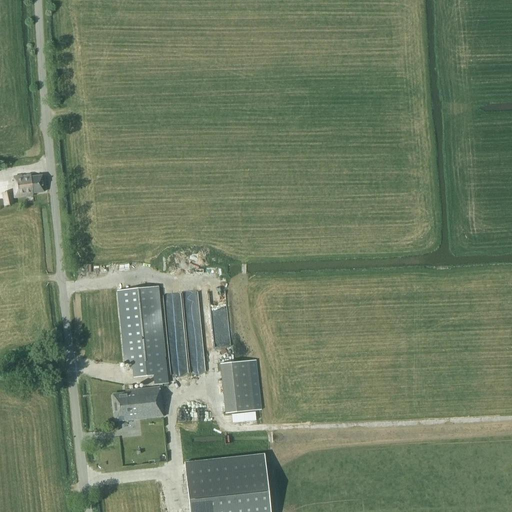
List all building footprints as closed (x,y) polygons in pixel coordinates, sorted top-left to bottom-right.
[(43,192),(42,176),(31,177),(31,175),(13,177),(14,185),(13,185),(14,195),(12,195),(13,198),(33,196),(32,193),(43,192)] [(3,195),(5,206),(13,204),(11,193),(3,195)] [(117,291),(124,364),(132,363),(133,378),(153,376),(154,385),(168,384),(158,287),(117,291)] [(220,364),(225,414),(253,411),(248,361),(220,364)] [(113,413),(114,422),(163,417),(161,397),(160,397),(159,388),(125,391),(125,393),(113,395),(114,413),(113,413)] [(189,511),(270,511),(264,456),(185,465),(189,511)]
